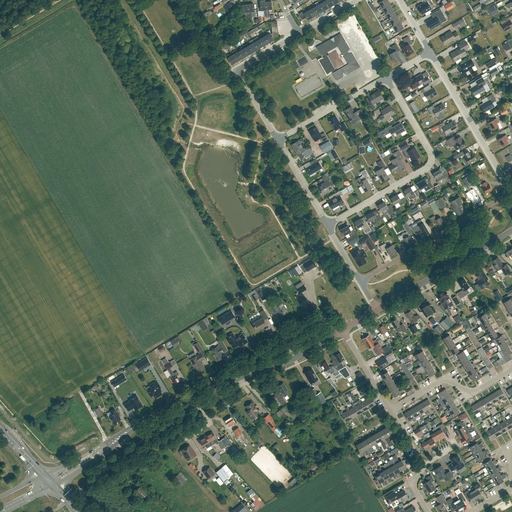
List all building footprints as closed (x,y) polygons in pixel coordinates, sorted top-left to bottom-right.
[(382,9),(390,4),(387,0),(383,0),(378,3),(381,7),(378,9),(379,11),(382,9)] [(432,3),(430,0),(423,0),(425,3),(422,5),(422,4),(417,7),(422,14),(431,9),(429,5),(432,3)] [(475,12),(493,1),(492,0),(486,0),(472,8),(475,12)] [(329,8),(325,1),(320,4),(324,11),(329,8)] [(229,2),(224,8),(229,13),(234,7),(229,2)] [(489,14),(498,9),(494,2),(485,7),(489,14)] [(444,6),(447,11),(453,7),(451,3),(444,6)] [(320,4),(314,7),(318,14),(324,11),(320,4)] [(385,15),(393,10),(390,4),(382,9),(384,13),(381,15),(382,17),(385,15)] [(318,14),(314,7),(309,10),(313,17),(318,14)] [(433,18),(426,22),(430,30),(441,24),(438,19),(444,16),(440,9),(431,14),(433,18)] [(313,17),(309,10),(304,13),(303,11),(299,14),(302,20),(306,18),(308,20),(313,17)] [(389,21),(397,16),(393,10),(385,15),(387,19),(385,21),(386,23),(389,21)] [(392,27),(400,23),(397,16),(389,21),(391,25),(388,27),(389,29),(392,27)] [(511,24),(511,23),(510,20),(501,25),(505,32),(509,30),(508,29),(511,27),(511,24)] [(392,27),(394,31),(392,33),(393,35),(396,33),(404,29),(400,23),(392,27)] [(460,38),(456,32),(453,34),(451,31),(446,34),(447,34),(441,38),(445,45),(453,40),(454,42),(460,38)] [(273,39),(271,34),(270,33),(265,36),(269,43),(274,40),(273,39)] [(341,34),(328,41),(317,48),(316,47),(321,55),(322,57),(318,60),(327,75),(332,72),(332,73),(336,81),(337,81),(337,80),(360,67),(341,34)] [(265,36),(259,39),(263,46),(269,43),(265,36)] [(402,48),(406,55),(413,52),(409,46),(412,44),(408,36),(402,40),(406,46),(402,48)] [(263,46),(259,39),(254,42),(258,49),(263,46)] [(469,47),(466,41),(459,45),(461,48),(450,54),(455,61),(466,55),(464,50),(469,47)] [(511,47),(511,46),(509,41),(506,43),(502,45),(506,51),(509,49),(511,47)] [(254,42),(249,45),(253,52),(258,49),(254,42)] [(399,51),(395,44),(390,47),(393,52),(390,54),(395,62),(400,59),(397,52),(399,51)] [(253,52),(249,45),(244,49),(248,55),(253,52)] [(248,55),(244,49),(238,52),(242,58),(248,55)] [(242,58),(238,52),(233,55),(237,61),(242,58)] [(226,56),(228,58),(232,65),(237,61),(233,55),(230,57),(229,54),(226,56)] [(474,66),(470,59),(460,65),(463,68),(460,70),(464,77),(474,71),(471,67),(474,66)] [(488,69),(497,64),(497,63),(494,59),(486,64),(488,69)] [(497,64),(488,69),(490,71),(500,64),(499,62),(497,63),(497,64)] [(491,76),(499,72),(496,67),(489,71),(491,76)] [(414,88),(415,88),(418,86),(423,84),(424,85),(429,82),(426,77),(423,79),(421,74),(413,78),(414,79),(410,81),(412,84),(410,86),(412,90),(414,88)] [(484,81),(482,78),(476,81),(478,84),(470,89),(474,96),(475,95),(476,97),(477,98),(478,98),(479,97),(480,96),(479,95),(478,93),(485,90),(482,85),(486,84),(484,81)] [(424,102),(428,100),(437,95),(433,88),(426,92),(424,89),(418,92),(422,98),(424,102)] [(383,98),(379,91),(368,97),(371,101),(368,103),(372,110),(375,108),(373,104),(383,98)] [(496,100),(492,94),(487,97),(488,100),(480,105),(484,112),(494,106),(492,102),(496,100)] [(446,111),(442,104),(435,109),(433,105),(427,109),(431,115),(434,113),(436,117),(439,115),(441,119),(445,116),(443,113),(446,111)] [(396,115),(390,106),(381,111),(383,115),(380,117),(383,122),(396,115)] [(351,107),(344,111),(349,121),(354,118),(356,121),(362,117),(359,112),(358,110),(354,113),(351,107)] [(502,116),(508,112),(505,107),(499,111),(502,116)] [(347,128),(343,123),(340,124),(335,116),(332,118),(331,117),(329,118),(329,119),(328,120),(334,130),(339,127),(341,132),(347,128)] [(499,123),(496,118),(488,123),(492,130),(498,127),(500,129),(502,127),(499,122),(499,123)] [(457,129),(452,122),(445,126),(443,122),(437,126),(441,132),(444,130),(446,135),(457,129)] [(400,124),(392,128),(389,130),(387,127),(384,129),(376,134),(379,139),(387,135),(390,133),(393,137),(400,132),(401,133),(405,131),(403,127),(402,127),(400,124)] [(327,139),(324,133),(320,135),(316,127),(309,131),(315,141),(320,138),(322,142),(327,139)] [(508,139),(506,135),(497,140),(502,147),(508,143),(506,140),(508,139)] [(455,144),(451,137),(446,140),(446,141),(445,142),(447,145),(449,145),(450,147),(455,144)] [(462,140),(460,137),(455,139),(457,143),(456,143),(457,144),(456,145),(454,147),(456,151),(459,149),(460,149),(466,146),(463,139),(462,140)] [(312,154),(307,146),(303,149),(298,141),(291,145),(297,155),(303,152),(306,158),(312,154)] [(329,141),(320,146),(324,153),(333,148),(329,141)] [(420,157),(414,147),(409,151),(407,147),(409,146),(406,141),(399,145),(407,158),(409,157),(412,161),(420,157)] [(403,157),(399,150),(397,147),(392,150),(393,154),(396,158),(391,161),(393,165),(390,167),(389,167),(392,172),(393,172),(392,171),(396,169),(398,172),(398,173),(403,170),(404,170),(404,169),(406,168),(400,159),(403,157)] [(463,151),(453,157),(454,160),(464,154),(463,151)] [(470,155),(468,152),(464,154),(466,157),(465,158),(468,164),(475,160),(471,154),(470,155)] [(316,162),(315,160),(309,163),(311,166),(310,167),(309,166),(305,169),(309,176),(322,168),(318,161),(316,162)] [(377,163),(378,165),(380,169),(375,172),(381,182),(388,178),(384,170),(386,169),(383,162),(381,160),(377,163)] [(342,167),(345,172),(353,167),(350,163),(342,167)] [(446,171),(442,174),(440,170),(433,174),(436,179),(436,178),(438,181),(438,182),(439,182),(443,179),(448,177),(448,176),(448,175),(446,171)] [(360,187),(361,186),(365,192),(371,188),(367,182),(371,180),(367,173),(356,180),(360,187)] [(321,196),(330,191),(333,190),(331,187),(329,183),(331,182),(328,175),(322,178),(325,183),(319,186),(320,189),(318,191),(321,196)] [(465,178),(462,180),(466,186),(469,184),(470,186),(474,184),(469,176),(465,178)] [(433,187),(430,182),(426,184),(423,179),(417,183),(420,189),(424,187),(426,191),(433,187)] [(487,185),(486,182),(481,184),(483,187),(482,188),(486,194),(492,190),(489,184),(487,185)] [(404,191),(407,197),(409,201),(419,195),(416,190),(413,192),(410,187),(404,191)] [(342,195),(340,191),(333,195),(335,198),(328,202),(332,209),(343,202),(340,197),(342,195)] [(472,205),(479,200),(473,191),(466,196),(472,205)] [(391,198),(394,204),(398,202),(400,206),(401,206),(407,202),(404,197),(400,199),(397,195),(391,198)] [(458,197),(450,202),(452,205),(451,206),(454,211),(457,216),(462,213),(462,211),(463,211),(460,205),(462,204),(458,197)] [(447,206),(442,198),(436,201),(441,210),(447,206)] [(434,212),(439,209),(434,201),(429,204),(434,212)] [(386,209),(388,213),(390,215),(395,212),(393,209),(390,205),(387,207),(384,202),(378,206),(382,212),(386,209)] [(413,216),(420,212),(417,207),(410,211),(413,216)] [(382,219),(379,214),(375,216),(373,212),(366,215),(370,221),(374,219),(376,223),(382,219)] [(444,223),(440,217),(436,219),(434,216),(430,218),(433,224),(437,222),(439,226),(444,223)] [(371,230),(369,227),(366,222),(363,223),(361,218),(354,222),(357,228),(361,226),(364,230),(363,230),(365,233),(371,230)] [(415,234),(421,231),(424,236),(429,233),(423,223),(421,219),(416,222),(410,226),(415,234)] [(406,243),(407,245),(412,242),(409,236),(412,234),(406,223),(402,225),(406,232),(401,235),(404,239),(401,240),(404,244),(406,243)] [(351,231),(348,226),(341,230),(344,235),(349,233),(351,237),(347,240),(350,245),(359,240),(353,230),(351,231)] [(378,239),(374,232),(370,235),(374,242),(378,239)] [(366,242),(370,239),(368,236),(364,238),(359,241),(361,245),(366,242)] [(385,243),(379,246),(382,252),(386,249),(390,255),(395,252),(391,245),(388,247),(385,243)] [(350,252),(353,257),(359,266),(366,262),(364,258),(367,256),(364,251),(361,253),(358,248),(358,247),(352,251),(350,252)] [(503,266),(498,257),(491,261),(497,270),(501,268),(505,275),(511,271),(506,264),(503,266)] [(311,259),(300,266),(304,273),(316,266),(311,259)] [(291,270),(288,272),(291,276),(294,275),(300,271),(301,270),(299,267),(298,266),(291,270)] [(474,272),(480,280),(477,282),(476,282),(481,289),(489,284),(486,280),(488,279),(483,272),(481,268),(480,268),(474,272)] [(467,289),(467,288),(469,287),(464,279),(458,282),(463,290),(461,291),(464,296),(469,293),(467,289)] [(303,284),(297,288),(300,293),(306,289),(303,284)] [(266,298),(262,290),(257,293),(262,301),(266,298)] [(448,305),(452,303),(449,297),(449,296),(447,293),(447,292),(446,293),(445,290),(444,290),(443,290),(441,291),(441,292),(448,305)] [(444,307),(448,305),(441,292),(440,293),(440,292),(437,294),(436,295),(440,302),(441,302),(442,303),(438,306),(443,311),(444,310),(445,309),(444,307)] [(250,296),(254,301),(259,298),(256,293),(250,296)] [(310,307),(310,306),(304,296),(297,300),(304,310),(307,308),(308,309),(310,308),(310,307)] [(503,302),(506,308),(511,304),(511,297),(510,299),(503,302)] [(431,307),(427,300),(423,303),(430,314),(435,311),(432,306),(431,307)] [(276,302),(269,306),(274,314),(278,311),(281,316),(288,312),(282,302),(278,305),(276,302)] [(424,314),(425,313),(427,316),(430,314),(423,303),(419,305),(423,312),(424,314)] [(222,324),(235,316),(231,310),(218,318),(222,324)] [(261,317),(252,322),(256,330),(263,326),(264,326),(267,324),(264,320),(268,317),(264,310),(259,312),(261,316),(261,317)] [(414,316),(410,310),(405,313),(409,319),(410,319),(412,323),(418,320),(417,319),(420,317),(418,315),(415,316),(414,316)] [(479,320),(481,323),(487,319),(484,314),(478,317),(477,316),(475,317),(477,321),(479,320)] [(446,324),(443,327),(447,330),(453,324),(447,317),(443,320),(446,324)] [(400,325),(396,319),(391,322),(397,332),(402,330),(403,332),(406,330),(403,323),(400,325)] [(487,319),(481,323),(479,325),(480,327),(482,330),(484,329),(491,325),(487,319)] [(204,321),(198,324),(202,330),(207,326),(204,321)] [(385,337),(389,334),(382,325),(379,328),(385,337)] [(418,330),(415,325),(409,328),(413,333),(418,330)] [(443,331),(438,325),(433,329),(439,335),(443,331)] [(488,334),(494,330),(491,325),(484,329),(488,334)] [(491,340),(497,336),(494,330),(488,334),(485,335),(487,338),(489,337),(491,340)] [(247,343),(244,338),(245,338),(243,334),(235,339),(232,333),(226,337),(229,343),(230,343),(233,348),(241,344),(242,345),(247,343)] [(372,341),(369,335),(362,339),(368,349),(372,347),(375,345),(374,344),(376,343),(375,342),(377,341),(376,339),(372,341)] [(446,344),(452,340),(453,340),(455,339),(453,337),(451,338),(449,335),(443,339),(446,344)] [(498,345),(505,341),(501,335),(493,340),(495,343),(497,342),(498,345)] [(221,339),(217,341),(224,352),(227,350),(221,339)] [(202,350),(198,342),(197,342),(196,340),(191,343),(193,346),(194,346),(198,353),(202,350)] [(456,346),(453,340),(452,340),(446,344),(449,349),(456,346)] [(377,355),(383,351),(377,341),(375,342),(376,343),(374,344),(375,345),(372,347),(377,355)] [(498,345),(496,346),(498,349),(498,352),(501,350),(508,346),(505,341),(498,345)] [(449,349),(453,355),(461,350),(460,347),(458,349),(456,346),(449,349)] [(505,356),(511,352),(508,346),(501,350),(498,352),(502,357),(505,356)] [(217,347),(211,351),(217,361),(223,357),(217,347)] [(391,350),(384,354),(386,358),(393,353),(391,350)] [(426,356),(423,351),(416,354),(414,356),(415,359),(418,357),(419,360),(426,356)] [(463,351),(457,355),(460,360),(466,356),(463,351)] [(331,363),(333,366),(339,371),(338,371),(339,370),(342,375),(345,378),(350,375),(348,371),(345,367),(341,369),(339,366),(342,364),(341,361),(344,359),(340,352),(334,356),(336,358),(332,360),(332,361),(331,363)] [(195,366),(198,372),(205,368),(201,361),(204,359),(200,353),(190,360),(194,367),(195,366)] [(419,360),(422,365),(429,361),(426,356),(419,360)] [(463,366),(470,362),(466,356),(460,360),(463,366)] [(376,363),(380,369),(389,364),(385,357),(376,363)] [(147,358),(143,360),(136,364),(139,370),(143,368),(150,363),(147,358)] [(333,366),(332,367),(332,366),(329,367),(326,361),(320,364),(324,371),(326,370),(328,373),(331,371),(333,374),(335,372),(336,373),(334,374),(337,380),(342,377),(338,371),(339,371),(333,366)] [(422,373),(426,371),(432,367),(429,361),(422,365),(416,369),(417,372),(420,370),(422,373)] [(170,362),(164,365),(167,370),(164,372),(167,377),(170,375),(171,375),(169,376),(175,386),(181,382),(177,376),(179,374),(177,371),(173,373),(170,368),(173,366),(170,362)] [(466,371),(473,367),(475,366),(474,363),(471,365),(470,362),(463,366),(466,371)] [(435,372),(432,367),(426,371),(422,373),(423,375),(427,373),(429,376),(434,373),(435,372)] [(470,376),(476,372),(476,373),(478,371),(477,369),(475,370),(473,367),(466,371),(470,376)] [(316,385),(320,383),(318,379),(312,369),(305,373),(311,383),(314,382),(316,385)] [(387,371),(381,375),(384,381),(391,377),(387,371)] [(476,373),(476,372),(470,376),(473,382),(482,377),(480,374),(478,376),(476,373)] [(115,380),(118,385),(127,379),(124,374),(115,380)] [(392,380),(391,377),(384,381),(388,386),(394,382),(402,378),(399,374),(394,377),(395,379),(392,380)] [(155,398),(162,394),(160,391),(161,391),(160,388),(156,381),(150,385),(151,385),(152,386),(151,389),(148,391),(151,397),(153,395),(155,398)] [(388,386),(391,392),(397,388),(394,382),(388,386)] [(274,398),(276,397),(281,405),(286,402),(282,397),(287,393),(286,391),(287,390),(283,383),(278,386),(280,390),(274,394),(275,395),(274,396),(273,397),(274,398)] [(391,392),(394,397),(403,392),(401,390),(399,391),(397,388),(391,392)] [(325,401),(323,397),(320,392),(317,394),(314,389),(311,390),(314,396),(317,400),(317,401),(319,405),(325,401)] [(441,400),(449,395),(445,389),(437,394),(440,398),(437,399),(438,402),(441,400)] [(500,389),(494,392),(499,400),(503,398),(505,401),(507,399),(500,389)] [(494,392),(488,396),(493,404),(497,401),(499,404),(501,403),(499,400),(494,392)] [(441,400),(443,404),(441,405),(442,407),(445,406),(444,406),(452,401),(449,395),(441,400)] [(128,412),(131,410),(131,409),(133,408),(135,411),(142,406),(136,396),(129,401),(130,402),(124,405),(128,412)] [(363,397),(365,401),(369,408),(369,407),(374,405),(376,404),(373,400),(371,397),(367,399),(365,396),(363,397)] [(493,404),(488,396),(482,399),(487,407),(491,405),(493,408),(495,407),(493,404)] [(422,403),(426,411),(427,411),(430,408),(432,411),(434,410),(428,399),(422,403)] [(481,400),(476,403),(481,411),(485,409),(487,411),(489,410),(487,407),(482,399),(481,400)] [(359,400),(357,401),(359,404),(363,411),(368,409),(370,408),(369,407),(369,408),(365,401),(361,403),(359,400)] [(452,401),(444,406),(445,406),(447,410),(444,411),(445,413),(448,412),(456,407),(452,401)] [(260,415),(256,410),(257,410),(255,407),(252,403),(246,406),(249,410),(248,410),(245,412),(247,415),(251,421),(260,415)] [(363,411),(359,404),(355,406),(353,403),(351,405),(353,408),(357,415),(358,415),(362,412),(364,411),(363,411)] [(427,411),(426,411),(422,403),(416,406),(421,414),(424,412),(426,415),(428,413),(427,411)] [(470,407),(475,415),(477,417),(481,415),(483,414),(481,411),(476,403),(470,407)] [(290,420),(287,417),(292,413),(289,409),(286,405),(280,409),(273,415),(282,426),(290,420)] [(422,417),(421,414),(416,406),(410,410),(415,418),(418,415),(420,418),(422,417)] [(353,408),(349,410),(347,407),(345,408),(347,411),(351,418),(356,416),(358,415),(357,415),(353,408)] [(448,412),(450,416),(448,417),(449,419),(459,413),(456,407),(448,412)] [(120,419),(115,410),(111,412),(113,414),(109,416),(114,424),(120,421),(119,420),(120,419)] [(341,410),(339,412),(345,422),(350,419),(350,420),(352,419),(351,418),(347,411),(343,413),(341,410)] [(416,420),(415,418),(410,410),(404,414),(409,421),(412,419),(414,422),(416,420)] [(230,426),(235,423),(231,416),(224,420),(229,428),(230,427),(230,426)] [(273,430),(279,425),(271,416),(265,421),(273,430)] [(504,422),(508,429),(511,427),(511,422),(510,418),(509,418),(506,420),(504,418),(502,419),(504,422)] [(497,425),(498,425),(502,433),(508,429),(504,422),(500,424),(498,421),(496,423),(497,425)] [(457,426),(459,429),(455,431),(458,436),(468,430),(463,422),(457,426)] [(442,424),(436,427),(434,429),(440,439),(445,436),(442,430),(445,428),(442,424)] [(492,429),(496,437),(502,433),(498,425),(497,425),(494,428),(492,425),(490,426),(492,429)] [(233,430),(238,436),(235,438),(238,442),(240,441),(243,444),(248,441),(239,426),(233,430)] [(387,436),(390,435),(393,439),(396,438),(388,426),(383,429),(387,436)] [(496,437),(492,429),(488,431),(486,428),(484,430),(486,432),(485,432),(490,440),(496,437)] [(387,436),(383,429),(378,432),(382,439),(385,438),(388,443),(388,442),(390,446),(392,445),(387,436)] [(432,437),(435,442),(440,439),(434,429),(432,430),(434,433),(430,435),(432,437)] [(473,439),(468,430),(458,436),(461,442),(465,439),(467,443),(473,439)] [(212,431),(205,436),(209,442),(210,444),(211,446),(215,443),(216,444),(217,444),(219,443),(219,445),(222,449),(228,445),(224,438),(218,441),(217,439),(212,431)] [(382,439),(378,432),(372,436),(376,443),(377,443),(379,441),(382,446),(384,449),(387,448),(385,444),(382,439)] [(422,444),(426,451),(431,447),(425,437),(424,435),(420,437),(422,439),(423,439),(425,442),(422,444)] [(431,447),(436,444),(435,442),(432,437),(430,435),(427,437),(427,436),(425,437),(431,447)] [(205,436),(198,440),(203,448),(205,447),(206,448),(208,451),(213,448),(211,446),(210,444),(209,442),(205,436)] [(371,446),(374,444),(377,449),(379,447),(377,443),(376,443),(372,436),(367,439),(371,446)] [(362,442),(366,449),(369,447),(372,452),(374,450),(371,446),(367,439),(362,442)] [(366,449),(362,442),(356,445),(360,452),(363,451),(366,455),(369,454),(366,449)] [(476,443),(469,447),(471,451),(482,445),(481,443),(478,445),(476,443)] [(184,455),(188,460),(196,455),(193,451),(189,445),(182,450),(185,454),(184,455)] [(481,450),(480,449),(483,447),(482,445),(471,451),(473,455),(481,450)] [(485,450),(482,452),(481,450),(473,455),(476,458),(486,452),(485,450)] [(476,458),(478,462),(485,458),(484,456),(488,454),(486,452),(476,458)] [(401,460),(398,462),(398,461),(398,460),(395,455),(392,456),(393,458),(396,463),(400,471),(406,467),(401,460)] [(457,469),(464,465),(463,462),(462,463),(458,455),(451,459),(453,462),(448,465),(452,471),(456,468),(457,469)] [(390,467),(395,474),(400,471),(396,463),(393,458),(387,461),(390,467)] [(483,464),(485,468),(496,461),(495,459),(491,461),(490,459),(483,464)] [(485,468),(487,471),(495,467),(494,465),(497,463),(496,461),(485,468)] [(395,474),(390,467),(388,468),(385,464),(383,466),(385,470),(389,477),(395,474)] [(434,470),(439,479),(444,477),(446,480),(453,476),(450,471),(446,473),(441,465),(434,470)] [(210,467),(203,472),(208,478),(214,474),(210,467)] [(230,476),(222,467),(216,472),(223,481),(230,476)] [(380,473),(384,480),(389,477),(385,470),(382,471),(380,467),(377,469),(380,473)] [(499,467),(496,468),(495,467),(487,471),(489,475),(500,468),(499,467)] [(498,472),(501,470),(500,468),(489,475),(492,478),(499,474),(498,472)] [(380,473),(377,475),(374,470),(372,472),(379,483),(384,480),(380,473)] [(185,481),(178,474),(173,478),(180,486),(185,481)] [(503,474),(500,476),(499,474),(492,478),(494,482),(504,475),(503,474)] [(429,493),(435,489),(431,482),(434,480),(431,475),(426,478),(428,481),(423,484),(429,493)] [(494,482),(496,486),(503,481),(502,479),(506,477),(504,475),(494,482)] [(287,483),(291,486),(296,480),(292,477),(287,483)] [(473,486),(475,489),(472,491),(477,499),(482,496),(479,490),(481,489),(478,483),(473,486)] [(140,487),(136,490),(143,498),(147,495),(149,496),(151,494),(146,490),(145,492),(140,487)] [(407,496),(404,490),(396,495),(394,492),(384,498),(388,504),(393,501),(393,500),(396,498),(399,502),(407,496)] [(472,491),(470,493),(468,490),(463,493),(467,498),(469,496),(473,502),(477,499),(472,491)] [(249,504),(255,510),(263,503),(253,492),(248,496),(252,501),(249,504)] [(456,495),(459,499),(456,501),(461,509),(466,506),(463,500),(465,499),(461,492),(456,495)] [(436,498),(439,504),(435,507),(438,511),(445,511),(447,511),(442,503),(445,501),(441,495),(436,498)] [(446,501),(447,502),(450,508),(453,506),(456,511),(461,509),(456,501),(454,502),(451,498),(446,501)] [(242,503),(234,510),(235,511),(244,511),(248,509),(242,503)]
